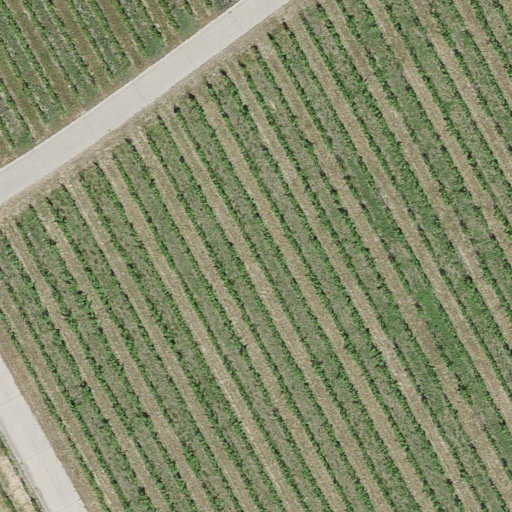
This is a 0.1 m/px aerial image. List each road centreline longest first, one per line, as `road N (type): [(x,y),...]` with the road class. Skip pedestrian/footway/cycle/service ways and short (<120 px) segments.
road 1 (track): [(0,188),(268,0)]
road 2 (track): [(68,511),(0,388)]
